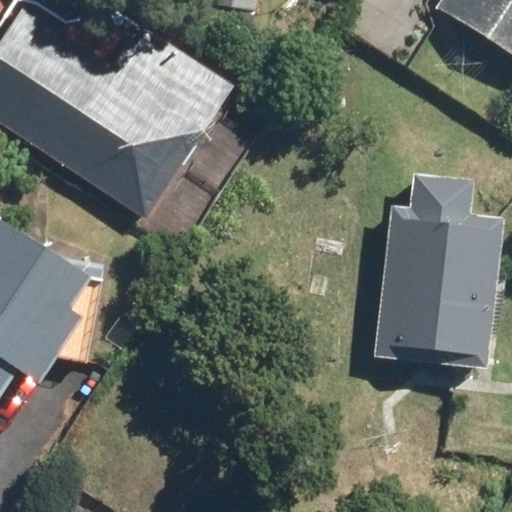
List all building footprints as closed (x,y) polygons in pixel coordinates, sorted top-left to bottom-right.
[(257,0),(207,0),(207,6),(257,11),(257,0)] [(511,0),(443,0),(435,14),(511,60),(511,0)] [(150,223),(234,89),(135,26),(113,61),(22,4),(0,39),(0,129),(50,161),(150,223)] [(469,218),(474,181),(411,174),(407,210),(390,208),(373,358),(488,371),(504,222),(469,218)] [(69,310),(90,279),(0,217),(0,412),(27,373),(41,382),(83,320),(69,310)]
